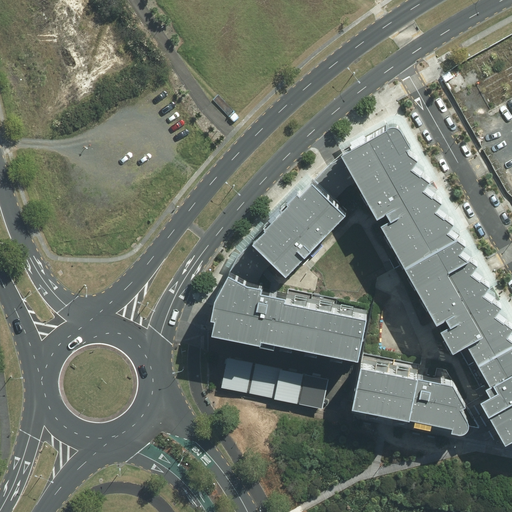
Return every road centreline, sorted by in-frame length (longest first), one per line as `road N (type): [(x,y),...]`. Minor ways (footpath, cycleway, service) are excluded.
road 1 (secondary): [(94,320),(282,108),(427,0)]
road 2 (secondary): [(400,60),(263,172),(188,262),(144,344)]
road 3 (residential): [(400,60),(511,254)]
road 4 (secondary): [(0,175),(20,238),(76,324)]
road 5 (tertiary): [(151,396),(220,468),(246,511)]
road 6 (tertiary): [(205,511),(187,486),(114,432)]
road 7 (secondary): [(505,0),(400,60)]
